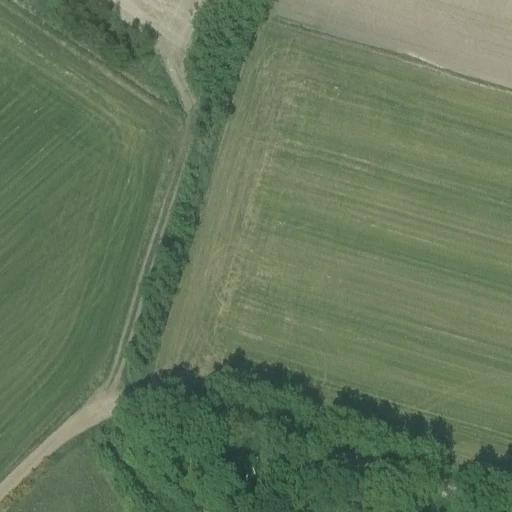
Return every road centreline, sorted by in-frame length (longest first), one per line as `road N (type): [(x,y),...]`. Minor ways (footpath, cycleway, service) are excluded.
road 1 (track): [(511,506),(109,386)]
road 2 (track): [(109,386),(209,67),(239,0)]
road 3 (track): [(0,501),(109,386)]
